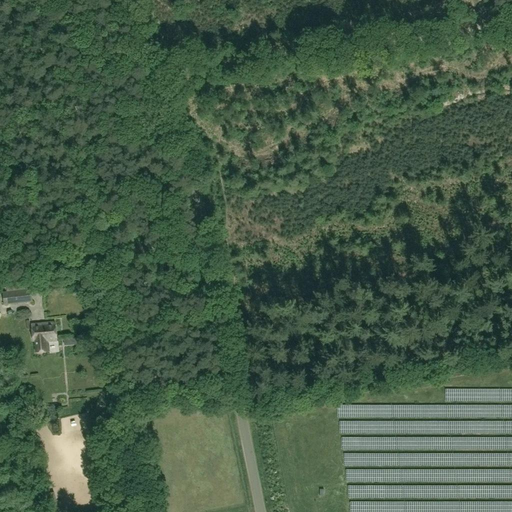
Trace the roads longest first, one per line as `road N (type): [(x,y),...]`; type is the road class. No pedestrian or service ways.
road 1 (unclassified): [(260,511),(191,165),(121,0)]
road 2 (track): [(511,25),(255,56)]
road 3 (track): [(225,237),(0,269)]
